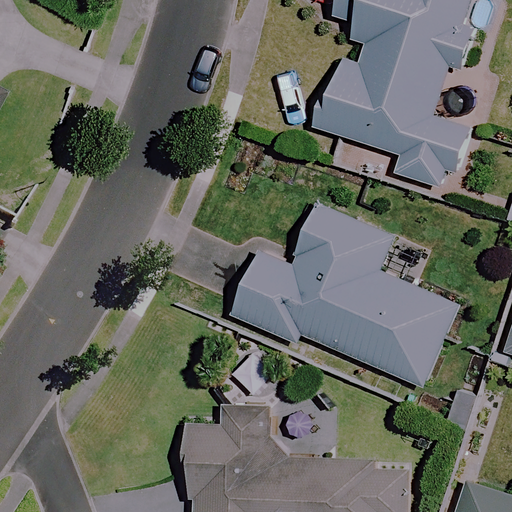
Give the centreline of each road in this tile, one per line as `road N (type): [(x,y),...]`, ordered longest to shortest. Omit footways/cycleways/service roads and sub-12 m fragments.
road 1 (residential): [(23,386),(147,154),(191,33),(195,0)]
road 2 (residential): [(23,386),(66,511)]
